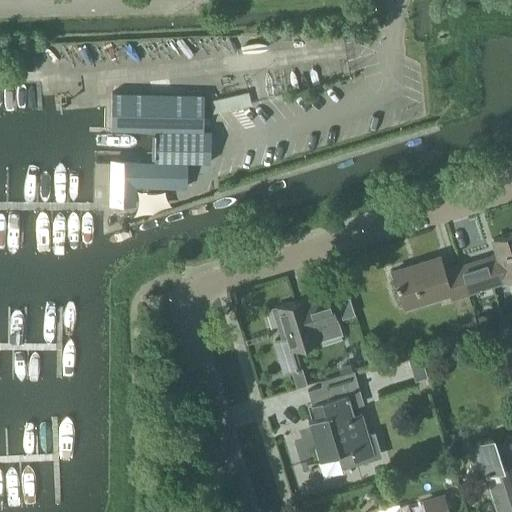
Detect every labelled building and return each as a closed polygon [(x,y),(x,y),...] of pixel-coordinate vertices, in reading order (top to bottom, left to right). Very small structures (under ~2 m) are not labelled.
[(110,122),(110,128),(202,130),(203,95),(201,95),(187,94),(162,94),(143,93),(127,93),(117,93),(111,93),(110,105),(110,122)] [(204,132),(155,130),(153,161),(209,164),(211,132),(204,132)] [(95,170),(94,204),(110,204),(134,205),(134,187),(185,188),(185,175),(186,164),(135,162),(135,161),(111,161),(111,163),(102,163),(95,163),(95,170)] [(507,279),(511,277),(511,233),(493,239),(498,255),(459,267),(468,293),(507,281),(507,279)] [(459,267),(443,271),(439,257),(393,270),(404,307),(450,293),(451,298),(468,293),(459,267)] [(354,314),(347,293),(335,297),(342,318),(354,314)] [(280,338),(273,340),(284,373),(290,371),(300,368),(293,348),(317,341),(313,328),(316,327),(336,321),(328,295),(307,301),(306,298),(275,307),(284,337),(280,338)] [(322,387),(307,391),(315,417),(310,419),(322,458),(338,453),(342,466),(356,462),(355,458),(372,453),(374,453),(361,412),(353,414),(351,408),(363,404),(353,372),(354,372),(353,371),(320,381),(320,382),(322,387)] [(511,442),(494,448),(491,438),(467,446),(476,475),(484,472),(496,511),(506,511),(511,510),(511,442)] [(446,511),(441,495),(423,501),(426,511),(446,511)]
